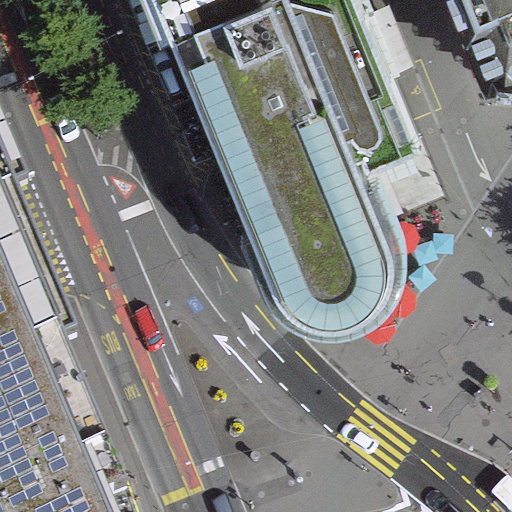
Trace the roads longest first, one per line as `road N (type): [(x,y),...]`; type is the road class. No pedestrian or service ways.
road 1 (primary): [(463,511),(298,379),(196,264),(83,0)]
road 2 (primary): [(12,0),(206,511)]
road 3 (residential): [(417,0),(500,203)]
